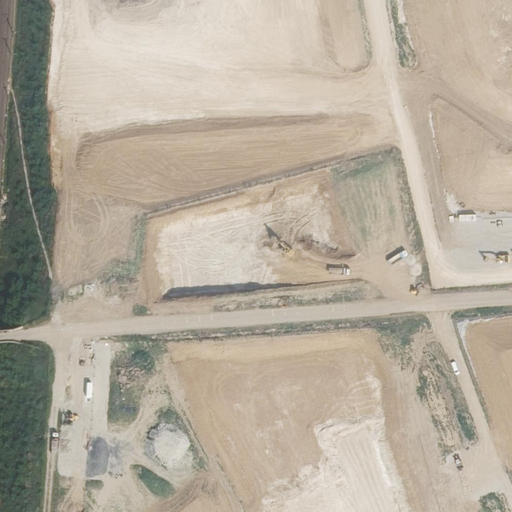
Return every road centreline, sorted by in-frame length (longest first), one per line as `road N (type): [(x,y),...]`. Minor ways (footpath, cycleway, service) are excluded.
road 1 (track): [(152,60),(108,327),(97,511)]
road 2 (unknown): [(390,511),(400,384),(441,304),(511,484)]
road 3 (unclassified): [(329,312),(0,335)]
road 4 (unknown): [(511,299),(329,312)]
road 5 (track): [(69,330),(49,511)]
